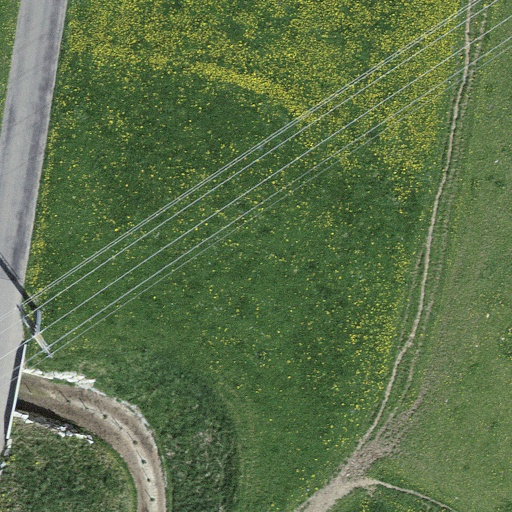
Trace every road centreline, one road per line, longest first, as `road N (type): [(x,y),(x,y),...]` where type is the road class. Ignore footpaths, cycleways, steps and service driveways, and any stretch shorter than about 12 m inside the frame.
road 1 (track): [(310,511),(393,414),(481,0)]
road 2 (tertiary): [(0,301),(47,0)]
road 3 (track): [(0,385),(108,414),(143,455),(151,511)]
